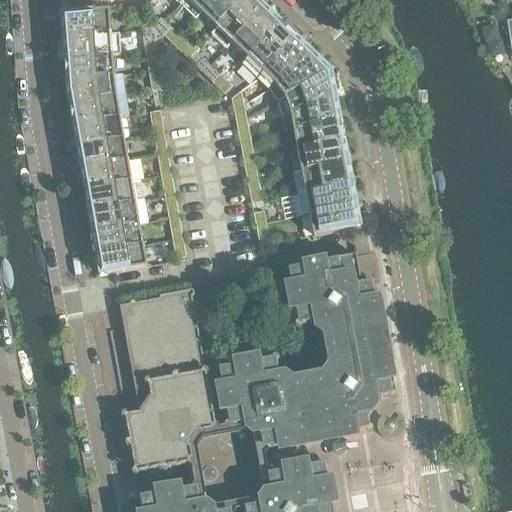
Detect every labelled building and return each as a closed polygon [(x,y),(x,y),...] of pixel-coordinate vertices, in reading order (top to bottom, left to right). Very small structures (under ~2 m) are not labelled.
[(186,0),(202,15),(216,0),(186,0)] [(246,0),(216,0),(202,15),(217,30),(246,0)] [(255,0),(246,0),(217,30),(212,36),(227,51),(233,45),(267,10),(255,0)] [(282,25),(267,10),(233,45),(248,60),(282,25)] [(112,36),(111,14),(62,17),(64,39),(112,36)] [(172,30),(167,25),(159,32),(165,38),(172,30)] [(282,25),(248,60),(243,66),(259,81),(298,40),(282,25)] [(160,41),(152,30),(141,32),(144,46),(155,44),(160,41)] [(177,50),(185,42),(172,30),(165,38),(171,44),(177,50)] [(120,35),(112,36),(64,39),(65,61),(114,58),(122,57),(120,35)] [(315,57),(298,40),(259,81),(270,92),(275,86),(315,57)] [(197,53),(185,42),(177,50),(189,62),(197,53)] [(158,60),(155,44),(144,46),(147,62),(158,60)] [(209,65),(197,53),(189,62),(201,73),(209,65)] [(333,74),(315,57),(275,86),(286,100),(333,74)] [(114,58),(65,61),(67,82),(116,79),(114,58)] [(161,76),(158,60),(147,62),(150,78),(161,76)] [(221,77),(209,65),(201,73),(213,85),(221,77)] [(338,99),(333,74),(286,100),(292,115),(338,99)] [(164,92),(161,76),(150,78),(153,94),(164,92)] [(227,96),(233,89),(221,77),(213,85),(226,97),(227,96)] [(124,79),(116,79),(67,82),(68,95),(70,107),(126,97),(124,79)] [(167,107),(164,92),(153,94),(155,109),(167,107)] [(242,93),(239,95),(232,101),(234,109),(245,107),(242,93)] [(130,119),(126,97),(70,107),(74,129),(122,120),(130,119)] [(338,99),(292,115),(295,132),(343,123),(338,99)] [(248,121),(245,107),(234,109),(236,123),(248,121)] [(165,134),(161,112),(150,115),(154,136),(165,134)] [(126,141),(122,120),(74,129),(78,150),(126,141)] [(248,121),(236,123),(239,138),(250,134),(248,121)] [(347,144),(343,123),(295,132),(299,153),(347,144)] [(169,155),(165,134),(154,136),(158,157),(169,155)] [(250,134),(239,138),(242,150),(253,148),(250,134)] [(130,162),(126,141),(78,150),(82,171),(130,162)] [(347,144),(299,153),(291,155),(295,176),(351,165),(347,144)] [(253,148),(242,150),(244,164),(255,162),(253,148)] [(173,177),(169,155),(158,157),(162,179),(173,177)] [(130,162),(82,171),(85,192),(133,184),(130,162)] [(259,183),(255,162),(244,164),(248,185),(259,183)] [(351,165),(295,176),(299,197),(355,187),(351,165)] [(177,198),(173,177),(162,179),(166,200),(177,198)] [(141,183),(133,184),(85,192),(89,214),(145,204),(141,183)] [(263,204),(259,183),(248,185),(252,206),(263,204)] [(359,208),(355,187),(299,197),(303,218),(311,217),(359,208)] [(180,219),(177,198),(166,200),(169,221),(180,219)] [(149,225),(145,204),(89,214),(93,235),(141,226),(149,225)] [(267,225),(263,204),(252,206),(256,227),(267,225)] [(359,208),(311,217),(315,239),(363,230),(359,208)] [(184,240),(180,219),(169,221),(173,242),(184,240)] [(271,246),(267,225),(256,227),(260,248),(271,246)] [(141,226),(93,235),(97,256),(145,248),(141,226)] [(184,240),(173,242),(177,263),(188,261),(184,240)] [(149,270),(145,248),(97,256),(101,278),(107,277),(149,270)] [(363,286),(357,259),(291,272),(302,329),(331,324),(341,377),(297,385),(279,373),(277,360),(219,370),(229,429),(251,425),(259,430),(263,452),(322,441),(371,432),(367,412),(374,403),(395,399),(393,393),(377,308),(376,298),(373,284),(363,286)] [(217,298),(214,286),(203,289),(205,301),(217,298)] [(149,308),(121,313),(122,319),(124,330),(139,415),(126,417),(136,476),(137,476),(165,471),(165,470),(189,465),(193,465),(189,443),(194,435),(216,431),(206,373),(191,295),(163,300),(158,306),(149,308)] [(334,511),(326,465),(287,472),(268,476),(272,498),(266,505),(245,509),(245,511),(334,511)] [(198,489),(193,489),(170,494),(169,492),(140,498),(142,511),(231,511),(232,511),(228,511),(204,511),(202,511),(198,489)]
